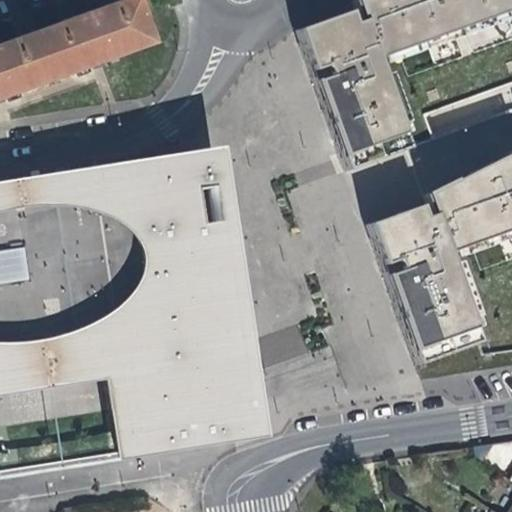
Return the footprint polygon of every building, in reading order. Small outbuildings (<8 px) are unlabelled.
[(0,95),(88,64),(143,44),(127,0),(126,0),(0,45),(0,95)] [(511,0),(354,0),(352,2),(373,60),(382,57),(385,64),(511,17),(511,0)] [(311,27),(293,33),(312,86),(338,156),(343,173),(406,151),(373,60),(354,9),(311,27)] [(498,157),(422,197),(429,215),(443,254),(453,251),(455,258),(511,237),(511,150),(506,153),(498,157)] [(259,438),(211,152),(0,184),(0,394),(100,383),(114,459),(259,438)] [(415,208),(365,228),(374,254),(387,290),(405,337),(415,365),(475,343),(468,328),(477,328),(456,269),(449,271),(443,254),(429,215),(419,219),(415,208)]
